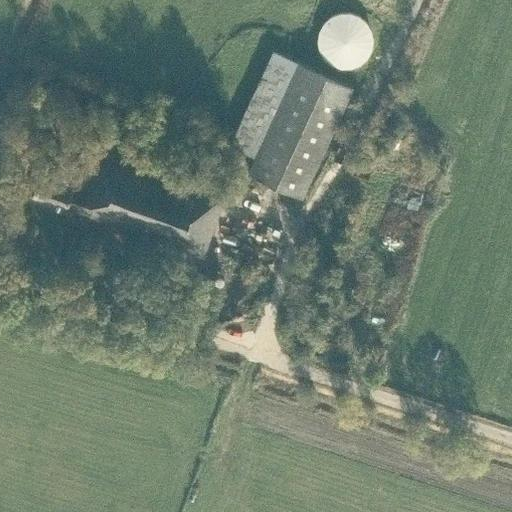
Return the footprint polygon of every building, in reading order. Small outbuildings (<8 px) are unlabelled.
[(345,67),(348,67),(351,67),(354,66),(358,65),(360,63),(363,61),(366,59),(368,56),(369,55),(370,53),(371,51),(372,48),(373,46),(373,45),(374,43),(374,41),(374,39),(374,36),(373,34),(373,32),(373,31),(372,29),(371,26),(370,25),(369,23),(367,21),(364,18),(362,17),(358,15),(355,13),(351,13),(349,12),(347,12),(345,12),(341,13),(338,14),(336,14),(334,16),(331,18),(328,19),(326,21),(324,24),(323,26),(322,28),(322,29),(321,31),(320,33),(320,35),(320,37),(320,39),(320,41),(320,43),(320,46),(321,48),(321,50),(322,51),(323,53),(325,56),(327,59),(329,60),(330,61),(333,64),(336,65),(338,65),(340,66),(345,67)] [(304,196),(355,87),(274,50),(231,144),(257,155),(249,171),(304,196)] [(227,189),(97,142),(82,184),(42,170),(32,196),(98,219),(96,224),(200,262),(227,189)] [(417,204),(423,188),(411,183),(405,199),(417,204)] [(165,267),(170,254),(158,250),(153,262),(165,267)] [(192,278),(196,266),(178,260),(174,271),(192,278)]
